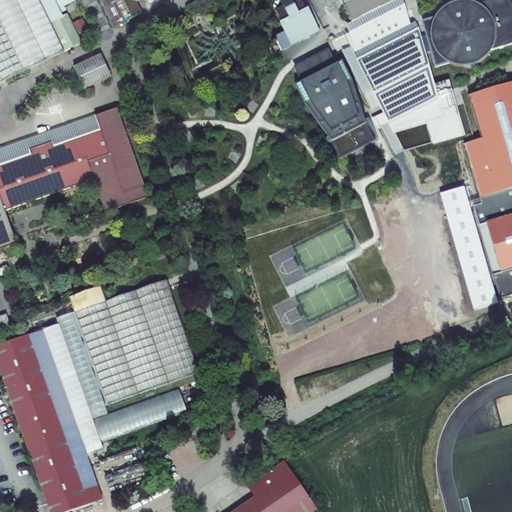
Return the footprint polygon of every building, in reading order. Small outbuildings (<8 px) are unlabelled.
[(0,0),(0,82),(61,54),(35,0),(0,0)] [(35,0),(61,54),(79,46),(65,16),(62,18),(59,14),(78,5),(76,0),(35,0)] [(98,0),(113,31),(142,17),(136,5),(147,0),(150,6),(162,0),(98,0)] [(307,13),(301,0),(300,0),(294,3),(295,7),(287,11),(285,7),(278,11),(284,24),(281,25),(292,48),(322,33),(311,11),(307,13)] [(291,0),(288,0),(283,3),(285,7),(287,11),(295,7),(294,3),(291,0)] [(340,0),(352,23),(399,0),(340,0)] [(491,54),(493,52),(511,46),(511,0),(496,0),(479,5),(477,3),(476,1),(475,0),(444,0),(444,1),(448,7),(445,8),(444,10),(442,12),(440,14),(438,16),(437,18),(428,38),(432,37),(433,40),(433,42),(433,44),(434,46),(435,48),(436,50),(432,52),(450,64),(453,65),(455,66),(458,67),(461,67),(463,67),(466,67),(469,67),(471,67),(474,66),(477,65),(479,64),(481,63),(484,61),(486,60),(488,58),(489,56),(491,54)] [(407,6),(353,33),(359,49),(414,24),(407,6)] [(409,35),(359,60),(396,132),(429,119),(437,144),(463,136),(452,90),(449,78),(434,85),(409,35)] [(432,37),(428,38),(432,52),(436,50),(435,48),(434,46),(433,44),(433,42),(433,40),(432,37)] [(99,57),(72,69),(77,81),(82,91),(92,87),(109,79),(99,57)] [(334,58),(299,76),(303,85),(298,88),(307,107),(332,140),(342,161),(378,143),(339,66),(338,67),(334,58)] [(473,208),(500,299),(511,294),(511,81),(466,96),(479,139),(462,144),(481,205),(473,208)] [(0,247),(11,243),(0,210),(0,209),(89,180),(101,214),(144,199),(114,110),(91,117),(96,131),(49,147),(48,143),(24,151),(26,155),(0,163),(0,247)] [(102,299),(71,310),(105,409),(198,378),(164,278),(102,299)] [(97,284),(66,295),(67,299),(98,288),(97,284)] [(102,299),(98,288),(67,299),(71,310),(102,299)] [(4,314),(0,315),(0,330),(9,327),(4,314)] [(43,329),(0,343),(0,364),(53,511),(63,511),(104,497),(43,329)] [(310,511),(316,508),(283,461),(248,485),(254,496),(230,511),(310,511)]
